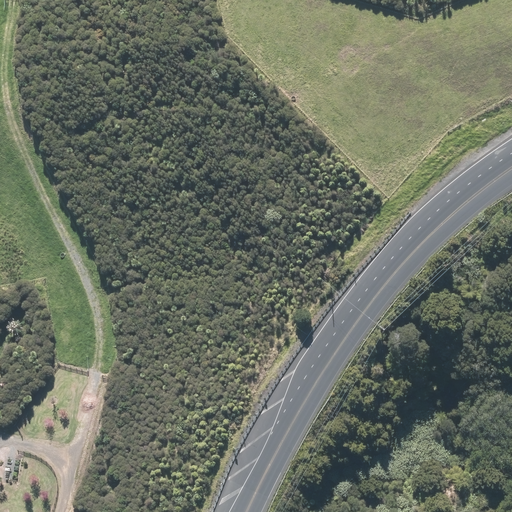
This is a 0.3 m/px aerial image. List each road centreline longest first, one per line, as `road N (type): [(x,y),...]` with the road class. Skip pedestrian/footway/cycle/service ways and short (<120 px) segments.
road 1 (secondary): [(238,511),(343,315),(448,200),(511,157)]
road 2 (track): [(0,439),(61,456),(69,484),(60,511)]
